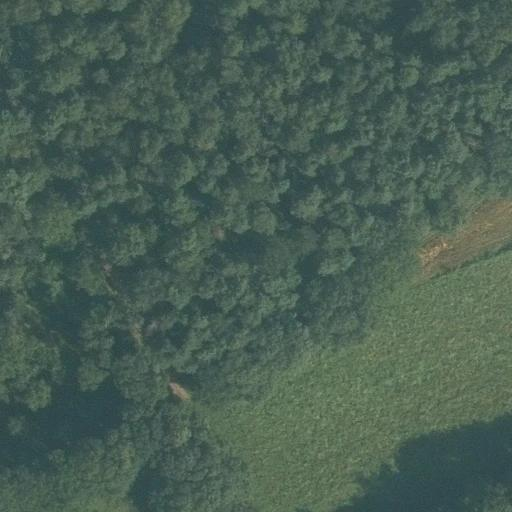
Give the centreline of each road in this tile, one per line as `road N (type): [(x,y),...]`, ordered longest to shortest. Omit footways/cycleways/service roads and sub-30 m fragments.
road 1 (track): [(238,511),(175,381),(86,229)]
road 2 (track): [(86,229),(0,54)]
